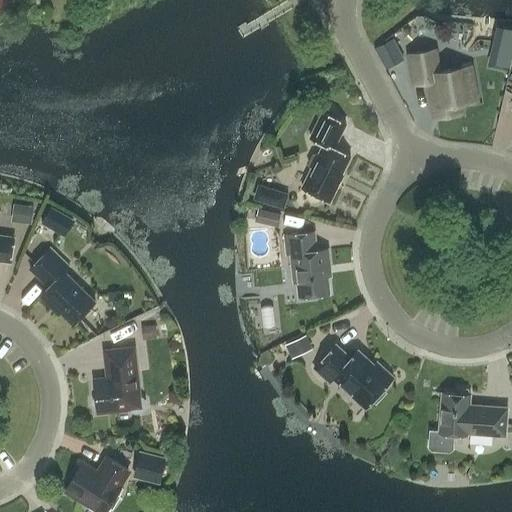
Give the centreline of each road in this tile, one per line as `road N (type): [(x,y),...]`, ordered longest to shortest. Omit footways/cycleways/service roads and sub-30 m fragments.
road 1 (residential): [(413,161),(375,229),(371,260),(381,300),(409,330),(451,346),(511,336)]
road 2 (residential): [(413,161),(348,41),(344,0)]
road 3 (residential): [(0,324),(40,359),(50,424)]
